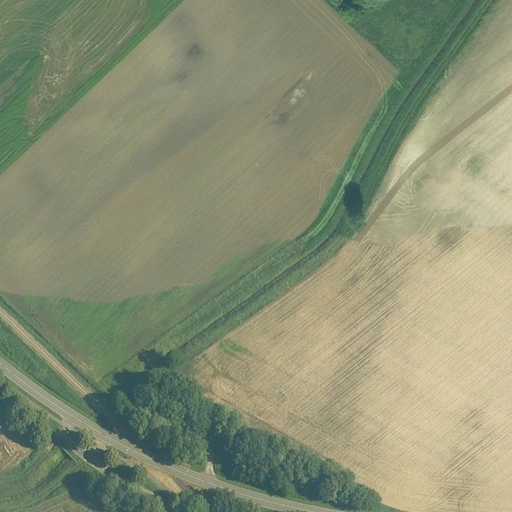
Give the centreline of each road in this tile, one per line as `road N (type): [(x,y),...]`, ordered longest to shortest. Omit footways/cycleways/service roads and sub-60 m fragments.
road 1 (secondary): [(311,511),(159,464),(0,366)]
road 2 (track): [(205,484),(204,448),(141,418),(102,386)]
